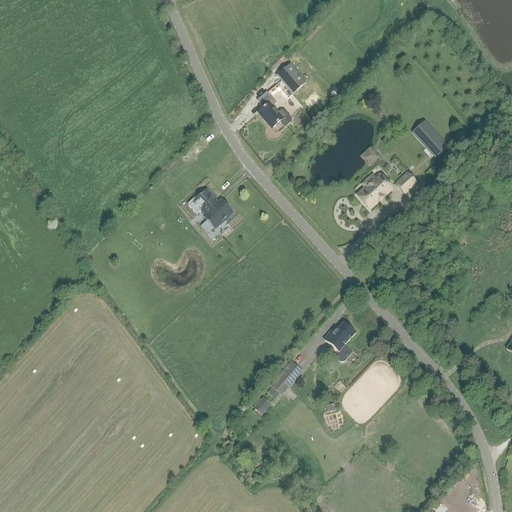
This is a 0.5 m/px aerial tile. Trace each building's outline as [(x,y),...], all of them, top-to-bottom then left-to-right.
[(292,95),(306,83),(290,65),(276,77),(292,95)] [(263,109),(258,114),(271,130),(279,123),(284,128),(290,123),(291,119),(284,112),(280,112),(277,114),(272,107),(275,104),(266,93),(257,102),(263,109)] [(428,151),(435,158),(446,148),(434,135),(428,128),(420,135),(431,148),(428,151)] [(204,159),(213,152),(203,140),(194,148),(196,150),(192,153),(197,158),(201,155),(204,159)] [(371,167),(382,157),(372,147),(361,157),(371,167)] [(407,174),(396,185),(404,194),(416,183),(407,174)] [(357,196),(369,210),(392,190),(379,176),(375,181),(372,177),(364,184),(367,187),(357,196)] [(203,217),(215,230),(232,214),(230,213),(231,212),(228,207),(226,208),(221,202),(218,204),(206,192),(200,198),(198,196),(198,195),(187,205),(197,215),(201,212),(205,216),(203,217)] [(335,327),(323,340),(337,353),(336,355),(335,357),(336,359),(339,363),(341,363),(344,362),(352,353),(345,346),(355,334),(343,324),(336,331),(334,329),(335,327)] [(302,373),(290,363),(269,387),(281,398),(302,373)] [(263,398),(257,405),(264,412),(271,405),(263,398)] [(335,405),(326,406),(327,413),(336,412),(335,405)]
